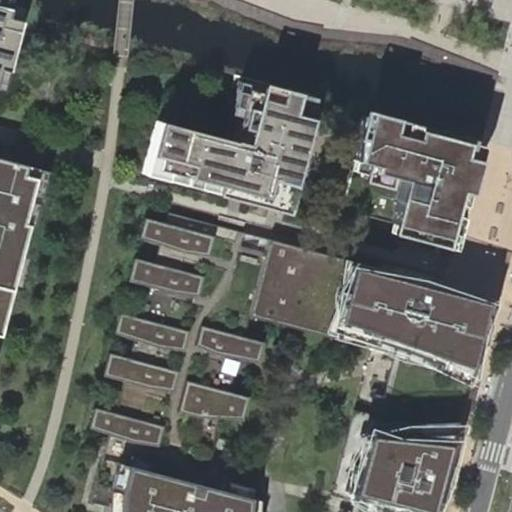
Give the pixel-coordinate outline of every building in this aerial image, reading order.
[(0,5),(0,68),(2,69),(15,19),(1,15),(3,7),(0,5)] [(18,10),(3,7),(1,15),(15,19),(18,10)] [(239,108),(244,89),(245,85),(238,83),(232,106),(239,108)] [(283,99),(244,89),(239,108),(230,141),(164,124),(153,167),(167,171),(164,179),(269,207),(283,156),(297,160),(312,106),(310,105),(283,99)] [(283,99),(310,105),(312,97),(285,90),(283,99)] [(364,116),(357,145),(471,175),(479,145),(414,127),(413,129),(364,116)] [(153,167),(164,124),(156,122),(143,174),(164,179),(167,171),(153,167)] [(471,175),(357,145),(353,159),(402,171),(389,222),(420,231),(417,239),(451,249),(471,175)] [(297,160),(283,156),(269,207),(291,213),(296,194),(289,192),(297,160)] [(0,325),(27,224),(22,223),(34,178),(22,175),(24,165),(0,158),(0,325)] [(402,171),(353,159),(339,209),(389,222),(402,171)] [(32,225),(46,171),(24,165),(22,175),(34,178),(22,223),(27,224),(32,225)] [(211,252),(215,234),(150,219),(141,235),(211,252)] [(490,297),(270,235),(248,316),(469,374),(490,297)] [(196,291),(205,273),(138,258),(132,276),(169,287),(196,291)] [(182,343),(189,331),(124,314),(117,331),(182,343)] [(259,355),(262,342),(204,327),(200,341),(217,347),(259,355)] [(173,386),(178,369),(114,351),(107,374),(136,381),(173,386)] [(241,416),(246,397),(188,382),(182,408),(203,414),(241,416)] [(157,442),(162,423),(99,409),(93,422),(123,436),(157,442)] [(383,511),(433,511),(454,432),(368,435),(351,493),(383,511)] [(202,486),(127,466),(120,489),(119,511),(123,511),(247,511),(248,498),(202,486)]
